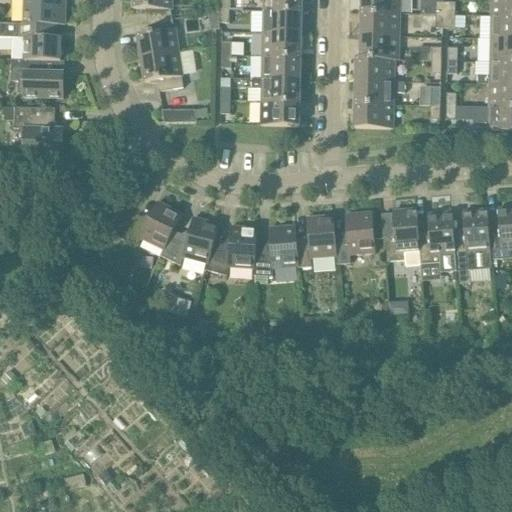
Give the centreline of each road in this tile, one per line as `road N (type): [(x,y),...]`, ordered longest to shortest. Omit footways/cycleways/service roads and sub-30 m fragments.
road 1 (residential): [(333,177),(209,177),(145,136)]
road 2 (residential): [(511,163),(333,177)]
road 3 (residential): [(333,177),(335,0)]
road 4 (residential): [(0,213),(16,201),(88,191),(145,136)]
road 5 (residential): [(145,136),(107,79),(102,0)]
